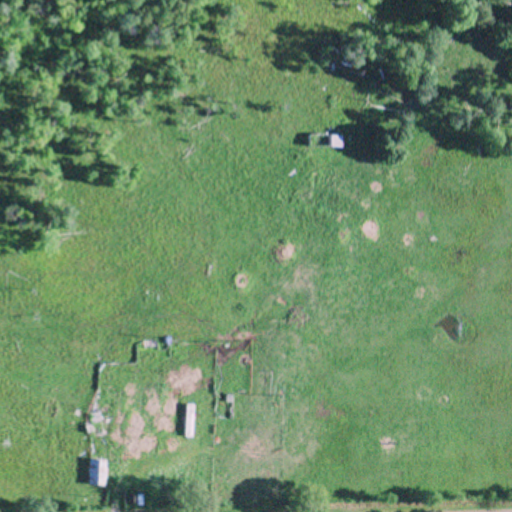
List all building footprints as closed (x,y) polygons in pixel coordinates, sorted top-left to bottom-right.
[(308,132),(340,133),(340,144),(307,143),(308,132)] [(156,339),(156,347),(148,347),(148,346),(143,346),(142,340),(156,339)] [(185,401),(194,401),(192,434),(183,434),(185,401)] [(106,406),(105,431),(88,431),(89,405),(106,406)] [(104,457),(104,481),(88,480),(88,456),(104,457)]
